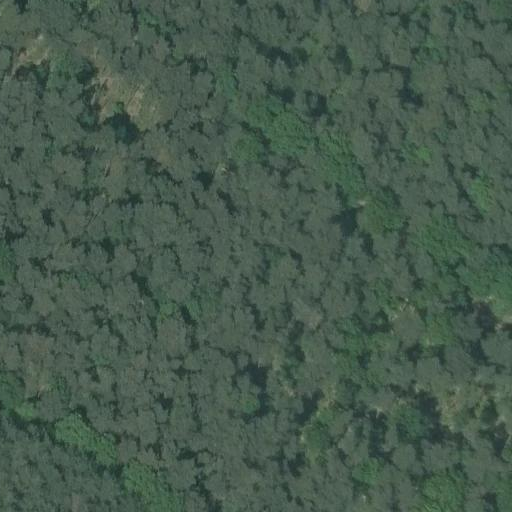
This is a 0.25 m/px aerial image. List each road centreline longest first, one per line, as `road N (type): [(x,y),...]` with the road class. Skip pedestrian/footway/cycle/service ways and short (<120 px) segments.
road 1 (track): [(68,0),(511,326)]
road 2 (track): [(431,0),(419,256)]
road 3 (track): [(7,433),(119,511)]
